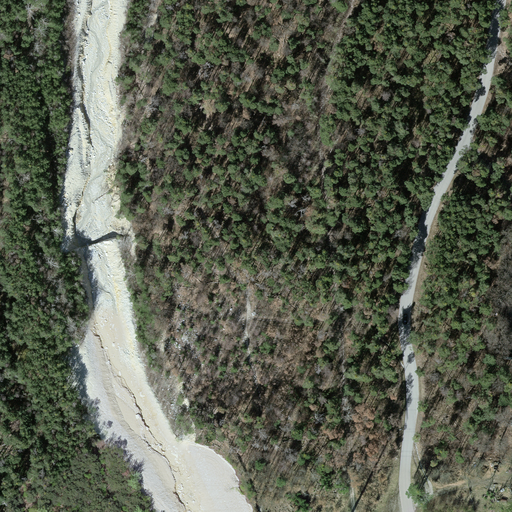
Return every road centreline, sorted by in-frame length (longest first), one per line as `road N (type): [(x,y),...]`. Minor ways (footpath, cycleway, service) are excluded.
road 1 (residential): [(500,0),(480,113),(419,211),(404,511)]
road 2 (track): [(350,511),(313,103),(348,0)]
